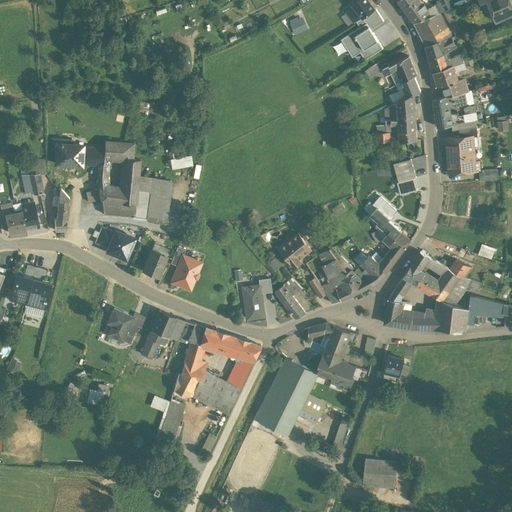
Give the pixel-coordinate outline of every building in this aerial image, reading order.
[(368,0),(357,0),(351,5),(362,19),(375,8),(368,0)] [(419,0),(398,0),(414,23),(432,16),(427,9),(428,8),(425,4),(423,5),(419,0)] [(433,5),(437,14),(440,12),(454,7),(450,0),(437,0),(436,0),(437,3),(433,5)] [(511,5),(509,0),(488,0),(493,11),(492,11),(490,15),(492,19),(496,20),(511,13),(511,5)] [(427,9),(432,16),(437,14),(433,5),(428,8),(427,9)] [(371,30),(384,22),(376,10),(357,23),(360,28),(367,24),(371,30)] [(287,17),(295,35),(309,29),(302,11),(287,17)] [(426,45),(438,39),(451,31),(440,12),(437,14),(432,16),(414,23),(413,23),(422,36),(426,45)] [(365,59),(382,48),(371,30),(367,24),(360,28),(343,38),(350,49),(356,46),(365,59)] [(438,39),(444,51),(456,44),(451,31),(438,39)] [(444,51),(438,39),(426,45),(426,46),(434,72),(451,64),(448,59),(444,51)] [(461,53),(448,59),(451,64),(451,66),(464,62),(461,53)] [(409,56),(381,72),(383,76),(391,72),(395,70),(400,83),(403,82),(416,75),(414,68),(414,67),(413,63),(412,64),(409,56)] [(464,62),(434,72),(438,86),(441,85),(461,79),(460,79),(457,79),(454,69),(458,68),(458,70),(466,67),(464,62)] [(369,79),(381,72),(376,64),(365,71),(369,79)] [(417,75),(416,75),(403,82),(405,86),(401,87),(405,98),(414,94),(420,91),(414,76),(417,75)] [(461,79),(441,85),(445,97),(465,92),(461,79)] [(382,85),(384,91),(391,88),(388,82),(382,85)] [(396,101),(400,100),(394,86),(391,88),(384,91),(390,105),(396,103),(396,101)] [(445,97),(433,100),(435,110),(449,107),(454,106),(467,103),(465,92),(445,97)] [(400,100),(396,101),(396,103),(397,119),(406,119),(406,121),(416,120),(414,94),(405,98),(400,100)] [(138,100),(136,113),(155,116),(157,103),(138,100)] [(397,119),(396,103),(390,105),(384,108),(385,120),(391,120),(397,119)] [(463,108),(465,114),(476,112),(475,106),(463,108)] [(449,107),(435,110),(438,127),(452,125),(452,124),(450,114),(449,107)] [(450,114),(452,124),(465,122),(463,114),(458,115),(458,112),(450,114)] [(134,116),(131,140),(141,141),(144,117),(134,116)] [(510,129),(509,116),(499,117),(499,129),(510,129)] [(406,121),(406,119),(397,119),(398,125),(398,130),(399,140),(417,139),(416,120),(406,121)] [(452,124),(452,125),(452,131),(459,130),(459,136),(469,135),(470,138),(478,137),(477,126),(474,127),(474,121),(452,124)] [(389,132),(389,131),(389,126),(385,126),(385,125),(376,125),(377,133),(389,132)] [(390,132),(389,132),(377,133),(375,133),(376,143),(391,142),(390,132)] [(459,136),(456,136),(456,138),(446,139),(447,158),(474,155),(473,148),(470,145),(470,138),(469,135),(459,136)] [(62,140),(52,139),(52,149),(56,149),(55,164),(81,165),(81,164),(82,147),(83,145),(62,144),(62,143),(62,140)] [(120,157),(131,158),(133,143),(105,141),(104,148),(103,163),(109,164),(109,157),(120,157)] [(104,148),(88,147),(87,164),(98,165),(98,163),(103,164),(103,163),(104,148)] [(172,166),(193,164),(192,153),(171,156),(172,166)] [(474,155),(447,158),(448,173),(479,171),(480,171),(479,162),(474,162),(474,155)] [(120,157),(119,172),(139,175),(140,159),(131,158),(120,157)] [(19,160),(20,175),(28,174),(39,174),(45,173),(44,159),(19,160)] [(416,178),(411,159),(399,163),(401,169),(395,170),(398,183),(414,178),(416,178)] [(137,188),(139,175),(119,172),(118,185),(109,184),(108,176),(109,164),(103,163),(103,164),(98,163),(98,165),(97,179),(95,180),(96,189),(97,189),(100,201),(101,200),(101,202),(103,210),(102,214),(114,215),(115,205),(135,207),(137,188)] [(497,170),(480,171),(479,171),(480,181),(498,180),(497,170)] [(28,174),(20,175),(24,193),(32,191),(28,174)] [(39,174),(28,174),(32,191),(33,194),(43,192),(39,174)] [(137,188),(150,190),(152,176),(139,175),(137,188)] [(150,190),(146,220),(166,223),(172,179),(152,176),(150,190)] [(398,183),(397,183),(400,196),(417,191),(414,178),(398,183)] [(60,189),(58,200),(68,201),(68,198),(60,189)] [(87,202),(100,201),(97,189),(96,189),(85,192),(87,202)] [(396,211),(380,197),(373,205),(376,208),(376,209),(370,215),(378,222),(377,224),(377,225),(375,227),(383,239),(389,245),(391,242),(394,238),(395,238),(401,232),(388,220),(396,211)] [(58,200),(57,209),(68,210),(68,201),(58,200)] [(0,205),(2,211),(13,209),(11,202),(0,205)] [(3,216),(5,215),(22,212),(21,208),(20,203),(14,204),(13,202),(11,202),(13,209),(2,211),(3,216)] [(331,208),(336,216),(347,210),(341,202),(331,208)] [(115,205),(114,215),(134,217),(135,207),(115,205)] [(39,227),(34,206),(21,208),(22,212),(25,230),(39,227)] [(68,210),(57,209),(57,219),(54,219),(55,230),(65,230),(68,210)] [(22,212),(5,215),(8,233),(25,230),(22,212)] [(248,218),(253,225),(262,220),(256,212),(248,218)] [(95,243),(108,249),(114,233),(102,227),(95,243)] [(306,228),(301,231),(304,238),(310,236),(306,228)] [(371,233),(376,243),(382,240),(377,230),(371,233)] [(106,252),(126,260),(135,239),(115,231),(114,233),(108,249),(106,252)] [(401,232),(395,238),(394,238),(391,242),(389,245),(392,248),(378,263),(387,273),(396,260),(411,241),(401,232)] [(298,233),(289,241),(287,239),(278,246),(294,266),(301,261),(299,259),(310,250),(304,242),(304,241),(298,233)] [(492,258),(496,248),(483,242),(479,253),(492,258)] [(347,272),(351,268),(333,247),(329,248),(336,257),(347,272)] [(319,254),(324,265),(336,257),(329,248),(319,254)] [(166,257),(151,251),(143,270),(158,277),(166,257)] [(370,283),(387,273),(378,263),(372,256),(370,258),(367,255),(363,251),(356,257),(372,272),(366,277),(370,283)] [(425,263),(442,274),(446,266),(440,262),(420,251),(413,263),(422,269),(425,263)] [(275,255),(269,261),(276,269),(283,263),(275,255)] [(201,264),(182,256),(172,281),(191,290),(201,264)] [(348,298),(370,283),(366,277),(365,278),(361,280),(355,272),(354,271),(351,268),(347,272),(336,257),(324,265),(327,272),(332,283),(337,280),(342,289),(336,291),(340,303),(348,298)] [(452,265),(447,261),(442,259),(440,262),(446,266),(450,268),(452,265)] [(471,266),(456,259),(452,265),(450,268),(460,274),(465,276),(471,266)] [(422,269),(413,263),(403,277),(413,282),(416,284),(426,271),(422,269)] [(35,268),(27,265),(24,278),(32,280),(35,268)] [(442,300),(460,274),(450,268),(446,266),(442,274),(439,280),(426,271),(416,284),(437,297),(442,300)] [(354,271),(355,272),(361,280),(365,278),(358,267),(354,271)] [(45,271),(35,268),(32,280),(42,283),(45,271)] [(442,300),(456,305),(472,279),(465,276),(460,274),(442,300)] [(24,278),(16,276),(14,282),(13,282),(11,290),(10,290),(8,299),(26,303),(32,280),(24,278)] [(413,282),(403,277),(390,296),(389,300),(400,301),(402,295),(403,296),(413,282)] [(284,284),(293,295),(301,288),(292,278),(284,284)] [(260,286),(261,294),(272,292),(270,279),(259,281),(260,286)] [(481,282),(472,279),(470,286),(479,289),(481,282)] [(42,283),(32,280),(26,303),(44,308),(48,291),(46,291),(48,284),(42,283)] [(275,291),(284,302),(292,296),(293,295),(284,284),(275,291)] [(261,294),(260,286),(243,289),(248,319),(264,316),(261,294)] [(340,303),(336,291),(333,286),(323,291),(332,307),(340,303)] [(509,318),(509,304),(477,296),(469,295),(469,310),(467,324),(474,325),(475,315),(508,318),(509,318)] [(292,296),(284,302),(287,307),(296,301),(292,296)] [(467,324),(469,310),(456,305),(442,300),(437,297),(435,309),(431,330),(430,330),(466,330),(467,324)] [(400,301),(389,300),(384,324),(399,327),(405,302),(400,301)] [(305,314),(296,301),(287,307),(296,318),(305,314)] [(412,303),(405,302),(399,327),(417,330),(430,330),(431,330),(435,309),(426,307),(425,311),(411,309),(412,303)] [(132,318),(114,309),(107,323),(110,325),(106,334),(114,338),(121,341),(124,335),(129,324),(132,318)] [(160,311),(152,331),(162,335),(167,337),(175,318),(160,311)] [(132,318),(129,324),(138,328),(141,329),(146,319),(135,313),(132,318)] [(195,325),(185,322),(175,318),(167,337),(175,340),(187,344),(188,341),(190,341),(195,325)] [(326,323),(309,328),(309,337),(325,333),(326,323)] [(331,335),(319,366),(321,367),(318,374),(326,378),(327,375),(333,377),(331,382),(339,385),(340,383),(344,385),(343,386),(349,389),(353,379),(353,378),(351,377),(355,368),(354,367),(347,365),(347,364),(341,361),(341,362),(339,362),(342,354),(347,341),(350,333),(326,323),(325,333),(331,335)] [(129,324),(124,335),(133,338),(138,328),(129,324)] [(205,328),(195,325),(190,341),(191,342),(199,344),(205,328)] [(218,332),(205,328),(199,344),(203,346),(212,349),(218,332)] [(162,335),(152,331),(148,338),(158,342),(162,335)] [(239,339),(218,332),(212,349),(242,357),(253,360),(260,346),(246,341),(247,340),(246,339),(241,337),(241,338),(240,337),(239,339)] [(114,338),(106,334),(104,333),(100,343),(109,347),(114,338)] [(158,342),(148,338),(142,353),(152,357),(158,342)] [(376,340),(367,338),(363,356),(373,358),(376,340)] [(199,344),(191,342),(181,375),(197,384),(213,393),(232,403),(239,388),(228,384),(203,371),(197,368),(199,361),(203,346),(199,344)] [(308,366),(317,370),(321,360),(311,356),(308,366)] [(404,360),(388,356),(384,373),(399,377),(402,366),(404,360)] [(242,357),(239,361),(228,384),(239,388),(253,360),(242,357)] [(288,360),(258,422),(288,436),(292,428),(298,416),(307,398),(318,374),(291,361),(288,360)] [(409,368),(402,366),(399,377),(406,379),(409,368)] [(369,372),(355,367),(354,367),(355,368),(351,377),(353,378),(353,379),(366,383),(369,372)] [(182,395),(191,396),(197,384),(181,375),(179,374),(173,391),(182,395)] [(195,396),(207,403),(213,393),(197,384),(191,396),(195,396)] [(102,403),(105,389),(90,386),(87,400),(102,403)] [(232,403),(213,393),(207,403),(227,413),(232,403)] [(184,403),(171,398),(155,448),(168,452),(184,403)] [(324,406),(307,398),(298,416),(315,424),(324,406)] [(343,418),(333,445),(342,449),(352,422),(343,418)] [(208,433),(199,452),(207,456),(216,437),(208,433)] [(396,462),(365,459),(362,484),(394,487),(396,462)]
